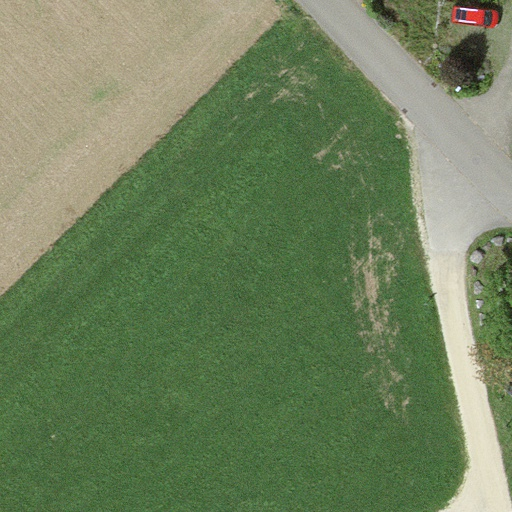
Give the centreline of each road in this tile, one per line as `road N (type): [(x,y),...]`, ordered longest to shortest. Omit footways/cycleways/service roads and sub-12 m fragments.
road 1 (track): [(464,149),(434,247),(486,511)]
road 2 (residential): [(324,0),(464,149)]
